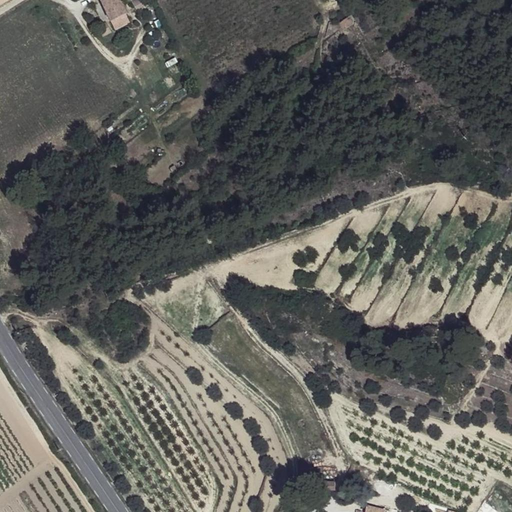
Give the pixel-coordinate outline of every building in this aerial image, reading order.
[(100,0),(111,22),(125,16),(117,0),(100,0)] [(149,0),(132,0),(131,1),(134,9),(150,2),(149,0)] [(353,13),(348,17),(353,24),(358,21),(353,13)] [(348,17),(340,22),(345,30),(353,24),(348,17)] [(107,25),(99,29),(101,36),(112,32),(107,25)] [(337,483),(322,481),(320,491),(336,492),(337,483)]
